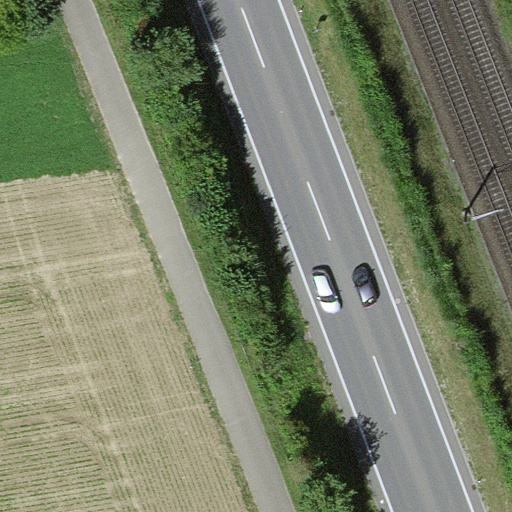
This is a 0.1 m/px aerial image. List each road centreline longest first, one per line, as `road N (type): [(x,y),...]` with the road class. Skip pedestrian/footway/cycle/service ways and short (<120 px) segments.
road 1 (unclassified): [(77,0),(284,511)]
road 2 (trunk): [(241,0),(439,511)]
